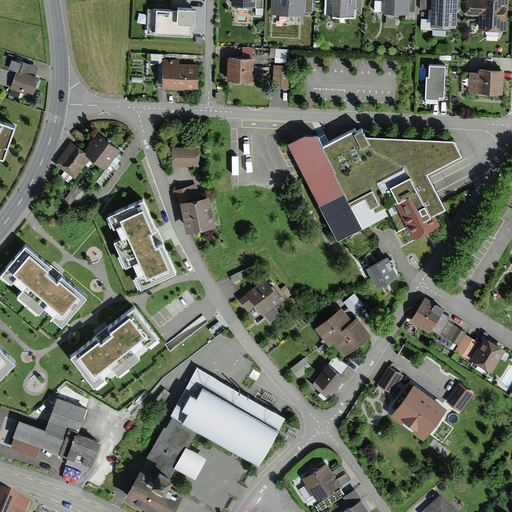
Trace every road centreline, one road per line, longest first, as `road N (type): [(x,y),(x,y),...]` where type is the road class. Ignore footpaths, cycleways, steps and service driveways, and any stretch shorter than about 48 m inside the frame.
road 1 (residential): [(140,107),(183,237),(218,303),(320,427)]
road 2 (residential): [(511,127),(140,107)]
road 3 (residential): [(419,283),(511,133)]
road 4 (residential): [(320,427),(419,283)]
road 5 (tertiary): [(0,228),(42,159),(59,103)]
